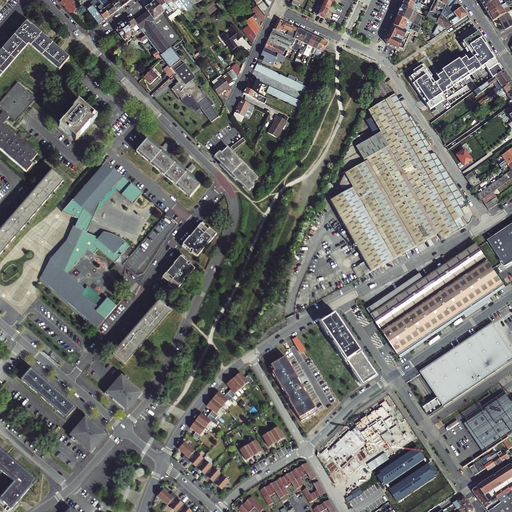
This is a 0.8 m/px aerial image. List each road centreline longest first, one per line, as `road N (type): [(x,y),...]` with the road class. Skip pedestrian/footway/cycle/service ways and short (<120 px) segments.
road 1 (residential): [(123,428),(159,384),(232,225),(224,182)]
road 2 (residential): [(370,52),(385,61),(489,222)]
road 3 (residential): [(191,220),(68,381)]
road 4 (residential): [(342,299),(489,222)]
road 5 (residential): [(511,296),(392,376)]
road 6 (residential): [(250,355),(198,402),(161,462)]
road 7 (residential): [(392,376),(466,489)]
road 8 (residential): [(94,137),(191,220)]
road 9 (residential): [(224,182),(134,92)]
